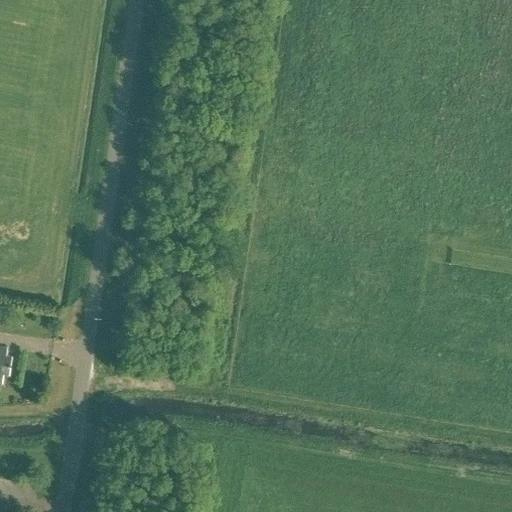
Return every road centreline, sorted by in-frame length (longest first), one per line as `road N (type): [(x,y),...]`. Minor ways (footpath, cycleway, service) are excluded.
road 1 (unclassified): [(60,511),(136,0)]
road 2 (track): [(80,385),(132,383),(511,442)]
